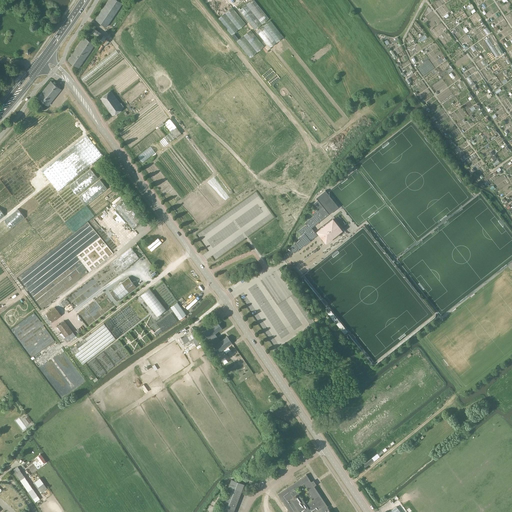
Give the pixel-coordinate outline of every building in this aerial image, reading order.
[(109,0),(96,20),(100,23),(106,27),(122,3),(118,0),(109,0)] [(121,38),(133,28),(128,22),(116,32),(121,38)] [(100,37),(102,34),(94,28),(92,32),(100,37)] [(68,61),(78,68),(95,44),(84,37),(68,61)] [(51,81),(38,98),(47,106),(61,89),(51,81)] [(113,115),(117,112),(123,108),(122,107),(123,106),(121,103),(120,104),(110,91),(100,98),(113,115)] [(176,127),(170,131),(171,132),(175,137),(181,133),(176,127)] [(87,135),(42,171),(51,182),(58,191),(94,162),(103,155),(87,135)] [(311,228),(329,214),(332,211),(335,208),(324,195),(314,202),(317,205),(314,207),(317,210),(312,214),(314,215),(306,222),(307,223),(307,224),(298,231),(301,235),(298,238),(299,240),(296,242),(290,247),(295,253),(299,249),(298,249),(300,247),(301,248),(310,241),(310,240),(311,238),(312,239),(316,236),(311,230),(313,229),(311,228)] [(324,240),(325,241),(326,242),(342,230),(333,219),(317,231),(322,238),(324,240)] [(129,277),(110,292),(117,301),(136,286),(129,277)] [(150,288),(140,295),(157,317),(166,309),(150,288)] [(171,307),(179,319),(186,315),(177,302),(171,307)] [(55,307),(46,314),(53,322),(61,315),(55,307)] [(65,337),(73,332),(64,321),(57,326),(62,332),(65,337)] [(217,322),(204,331),(208,338),(221,328),(217,322)] [(104,324),(71,350),(82,365),(116,339),(104,324)] [(231,343),(227,337),(214,346),(218,352),(231,343)] [(37,457),(39,460),(42,464),(46,462),(40,454),(37,457)] [(18,467),(13,470),(16,473),(35,502),(40,499),(37,496),(25,477),(20,470),(18,467)] [(306,504),(301,496),(296,489),(297,488),(294,482),(277,493),(288,510),(287,510),(288,511),(330,511),(329,510),(330,509),(306,474),(297,480),(300,486),(303,484),(303,485),(304,484),(309,491),(306,493),(310,498),(313,497),(314,498),(306,504)] [(232,511),(244,484),(236,481),(232,479),(218,511),(232,511)]
